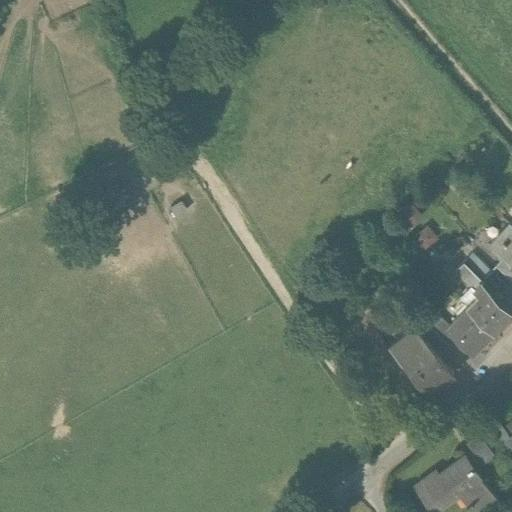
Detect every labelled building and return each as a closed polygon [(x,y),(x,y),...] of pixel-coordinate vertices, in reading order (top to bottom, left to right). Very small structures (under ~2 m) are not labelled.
[(398,215),(410,228),(422,218),(411,204),(398,215)] [(505,258),(511,264),(511,263),(511,226),(508,223),(489,244),(505,258)] [(413,238),(424,251),(438,239),(427,226),(413,238)] [(464,263),(483,280),(491,272),(472,254),(464,263)] [(511,264),(505,258),(496,267),(511,282),(511,264)] [(475,289),(483,280),(464,263),(460,267),(456,263),(452,267),(475,289)] [(467,305),(494,330),(495,331),(511,312),(511,308),(483,280),(475,289),(479,293),(467,305)] [(418,330),(427,323),(406,295),(396,302),(415,326),(418,330)] [(494,330),(467,305),(448,326),(447,326),(457,336),(473,351),(494,330)] [(457,336),(447,326),(448,326),(439,317),(430,326),(431,328),(446,343),(449,345),(457,336)] [(418,330),(435,352),(446,343),(431,328),(430,326),(427,323),(418,330)] [(418,330),(415,326),(390,346),(428,392),(452,373),(435,352),(418,330)] [(511,440),(510,437),(499,421),(490,427),(507,450),(511,446),(511,440)] [(478,434),(465,443),(481,465),(494,456),(478,434)] [(481,477),(466,457),(439,477),(436,473),(416,488),(434,511),(461,492),(470,503),(465,506),(467,508),(475,502),(480,510),(495,499),(479,478),(481,477)]
